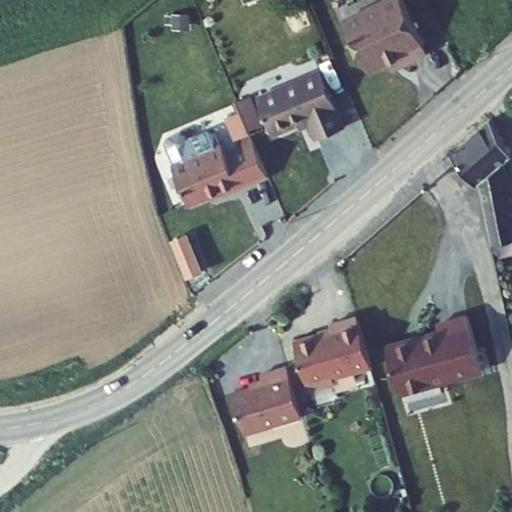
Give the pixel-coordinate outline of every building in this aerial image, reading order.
[(409,59),(381,0),(325,27),(351,79),(390,60),(394,66),(409,59)] [(307,74),(240,101),(256,143),(295,129),(301,147),(332,136),(307,74)] [(511,107),(506,92),(489,107),(494,120),(511,111),(511,107)] [(471,123),(432,159),(452,199),(465,259),(492,251),(472,173),(486,167),(471,123)] [(200,147),(149,165),(166,208),(215,189),(217,194),(247,182),(234,149),(205,160),(200,147)] [(172,238),(182,280),(201,275),(191,234),(172,238)] [(492,251),(465,259),(476,306),(504,298),(492,251)] [(344,371),(330,320),(303,328),(305,334),(268,345),(280,389),(287,394),(303,389),(307,381),(344,371)] [(416,340),(362,351),(372,398),(457,382),(445,327),(415,333),(416,340)] [(278,427),(263,378),(241,385),(244,394),(213,403),(225,443),(278,427)]
